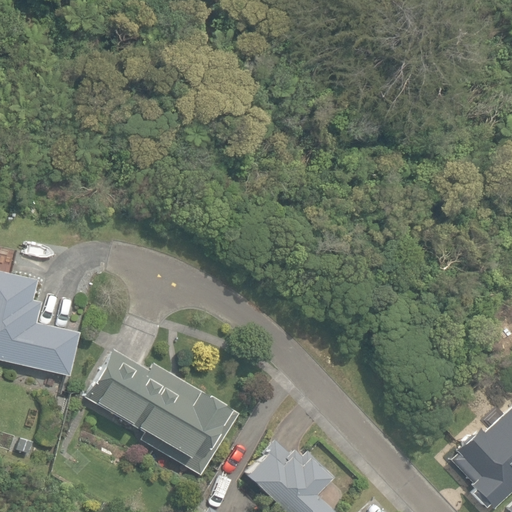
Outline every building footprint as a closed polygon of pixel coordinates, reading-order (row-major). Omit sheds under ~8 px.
[(0,360),(63,375),(67,376),(77,332),(35,322),(40,301),(30,298),(34,279),(0,271),(0,360)] [(137,438),(198,474),(235,412),(150,362),(144,371),(109,350),(83,395),(142,429),(137,438)] [(462,483),(480,509),(487,504),(490,509),(511,492),(511,399),(469,431),(470,432),(443,453),(464,481),(462,483)] [(27,453),(31,441),(17,438),(14,449),(27,453)] [(241,474),(281,511),(329,511),(312,495),(331,476),(304,450),(298,455),(290,447),(284,453),(270,439),(258,452),(261,455),(241,474)] [(511,511),(511,499),(503,508),(507,511),(511,511)]
